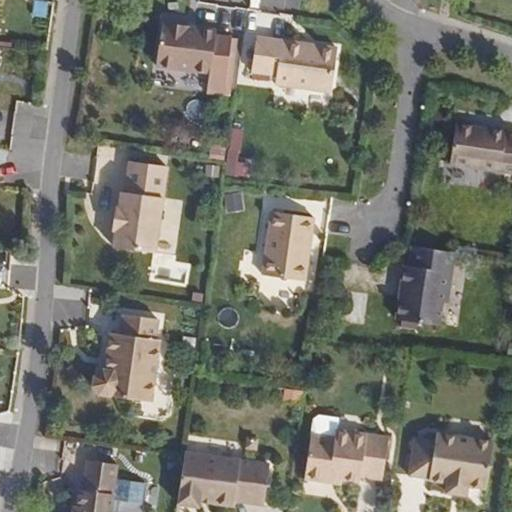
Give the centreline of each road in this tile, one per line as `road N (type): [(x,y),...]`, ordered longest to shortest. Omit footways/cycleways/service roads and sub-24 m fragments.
road 1 (residential): [(77,0),(57,127),(38,370),(11,511)]
road 2 (residential): [(430,33),(413,54),(393,203),(366,224)]
